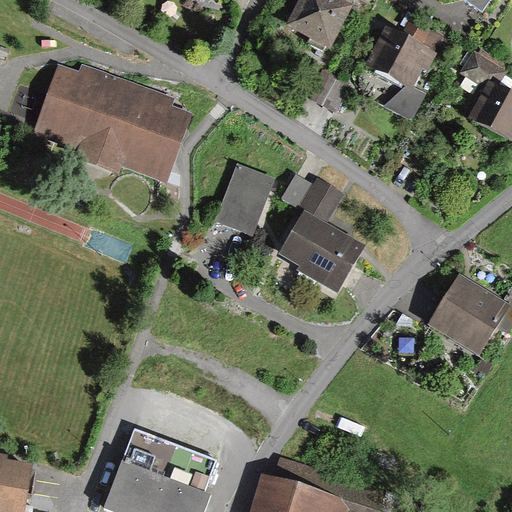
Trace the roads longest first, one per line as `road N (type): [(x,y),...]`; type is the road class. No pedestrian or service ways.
road 1 (residential): [(236,511),(252,471),(346,336),(437,248)]
road 2 (residential): [(437,248),(331,157),(211,81)]
road 3 (residential): [(211,81),(55,0)]
